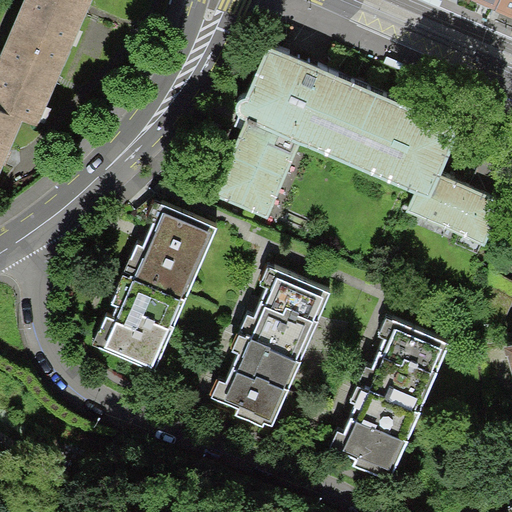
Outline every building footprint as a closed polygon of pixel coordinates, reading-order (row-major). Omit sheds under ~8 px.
[(26,0),(19,19),(65,39),(67,36),(61,34),(68,18),(74,20),(82,0),(26,0)] [(5,51),(4,51),(0,60),(0,102),(17,110),(17,111),(32,117),(34,113),(28,111),(35,95),(40,97),(49,77),(57,59),(52,56),(59,40),(64,43),(65,39),(19,19),(5,51)] [(248,111),(215,188),(266,211),(300,134),(417,184),(407,205),(461,228),(455,240),(476,249),(481,237),(483,238),(511,171),(511,167),(490,158),(481,154),(469,182),(438,169),(458,122),(372,84),(268,40),(246,91),(244,91),(241,92),(239,94),(238,97),(237,99),(237,102),(238,105),(239,107),(241,108),(248,111)] [(0,102),(0,152),(17,111),(17,110),(0,102)] [(130,270),(185,294),(216,221),(161,197),(142,241),(130,270)] [(329,287),(274,263),(259,299),(246,329),(267,338),(265,343),(278,349),(279,346),(300,355),(329,287)] [(482,283),(511,296),(511,295),(511,278),(488,268),(482,283)] [(118,296),(99,342),(154,366),(185,294),(130,270),(118,296)] [(482,283),(468,314),(498,327),(511,296),(482,283)] [(449,337),(392,313),(377,349),(365,377),(386,387),(384,391),(398,397),(399,395),(420,404),(449,337)] [(227,372),(218,394),(238,403),(235,410),(262,422),(264,418),(272,421),(300,355),(279,346),(278,349),(265,343),(267,338),(246,329),(227,372)] [(386,387),(365,377),(346,422),(335,446),(355,455),(352,461),(381,474),(383,470),(390,473),(420,404),(399,395),(398,397),(384,391),(386,387)]
